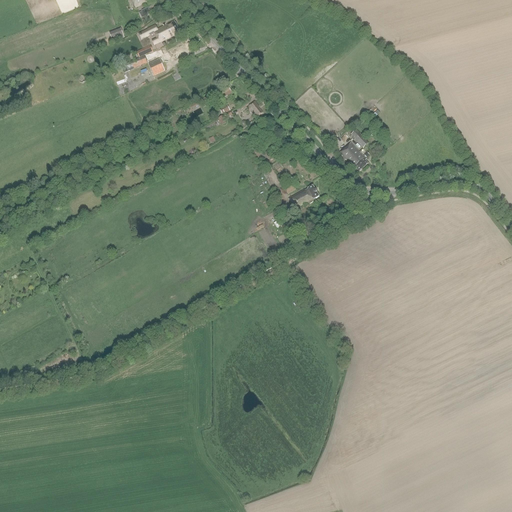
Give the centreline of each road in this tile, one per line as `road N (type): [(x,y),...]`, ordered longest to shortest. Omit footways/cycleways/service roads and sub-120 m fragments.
road 1 (track): [(306,250),(90,378),(0,391)]
road 2 (tertiary): [(173,0),(364,192)]
road 3 (tertiary): [(395,192),(471,185),(511,225)]
